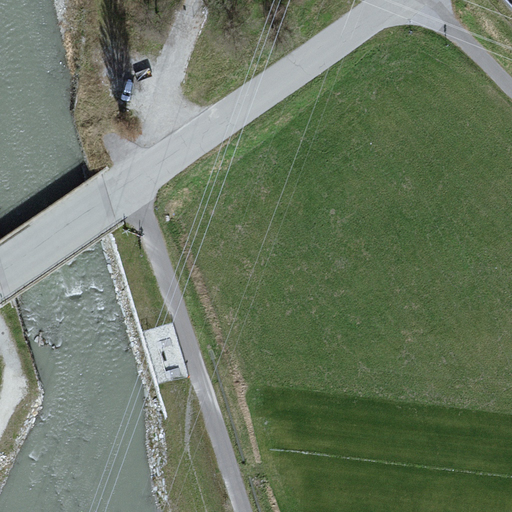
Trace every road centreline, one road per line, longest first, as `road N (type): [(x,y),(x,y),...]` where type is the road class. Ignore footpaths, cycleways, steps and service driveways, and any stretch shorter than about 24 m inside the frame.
road 1 (residential): [(243,511),(134,181)]
road 2 (unclassified): [(134,181),(393,0)]
road 3 (unclassified): [(0,275),(134,181)]
road 4 (unclassified): [(429,0),(511,87)]
